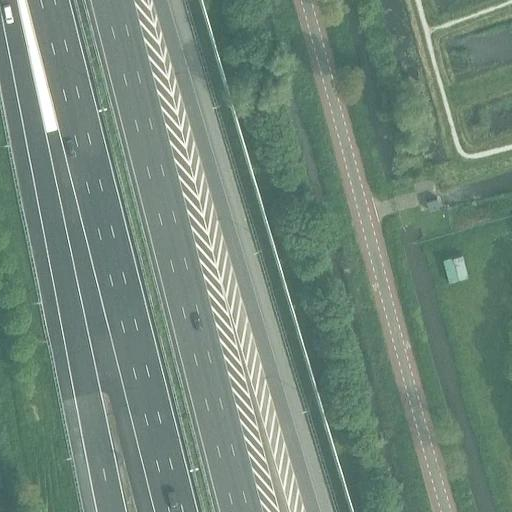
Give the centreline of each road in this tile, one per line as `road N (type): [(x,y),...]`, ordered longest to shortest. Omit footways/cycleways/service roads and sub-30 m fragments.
road 1 (motorway): [(312,511),(163,0)]
road 2 (unclassified): [(447,511),(305,0)]
road 3 (motorway): [(241,511),(112,0)]
road 4 (motorway): [(47,0),(175,511)]
road 5 (motorway): [(17,0),(44,182),(111,511)]
